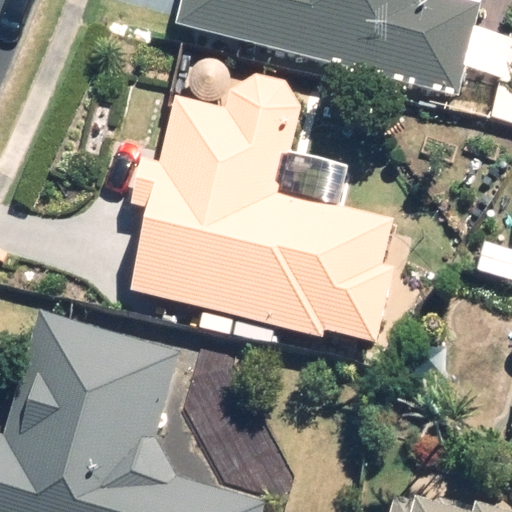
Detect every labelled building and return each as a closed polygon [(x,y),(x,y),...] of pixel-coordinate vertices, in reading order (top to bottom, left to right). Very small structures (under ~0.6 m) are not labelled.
[(200,0),(193,30),(468,98),(489,14),(479,11),(481,0),(200,0)] [(511,46),(501,91),(511,93),(511,46)] [(280,329),(329,340),(332,329),(384,341),(401,270),(390,267),(400,222),(289,198),(311,101),(238,84),(232,111),(182,100),(140,287),(217,304),(215,315),(242,321),(239,338),(276,346),(280,329)] [(0,437),(0,511),(271,511),(273,509),(188,484),(167,439),(191,358),(50,316),(13,441),(0,437)] [(436,511),(405,502),(402,511),(493,511),(439,497),(436,511)]
